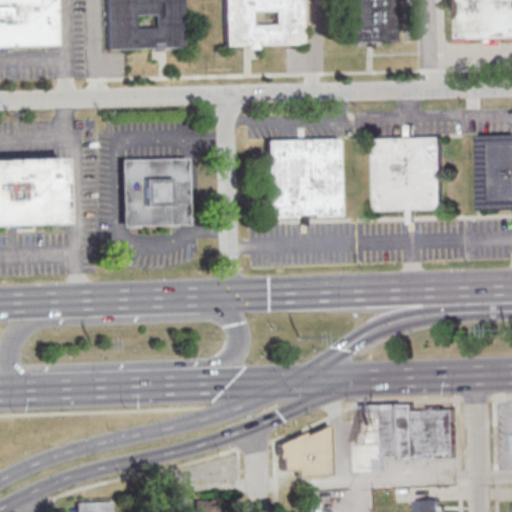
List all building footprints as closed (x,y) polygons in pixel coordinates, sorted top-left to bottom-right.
[(0,46),(0,0),(42,0),(44,46),(0,46)] [(103,49),(100,0),(177,0),(179,46),(103,49)] [(220,45),(218,0),(295,0),(297,43),(220,45)] [(339,41),(337,0),(384,0),(387,38),(339,41)] [(511,37),(452,39),(450,0),(511,0),(511,37)] [(511,209),(478,210),(476,135),(511,134),(511,209)] [(374,210),(372,140),(439,138),(440,209),(374,210)] [(263,218),(262,141),(334,140),(335,217),(263,218)] [(118,226),(116,161),(181,159),(184,224),(118,226)] [(0,225),(0,161),(55,160),(56,224),(0,225)] [(397,405),(412,404),(412,411),(413,459),(399,459),(399,453),(397,405)] [(358,472),(355,406),(382,405),(384,454),(384,471),(358,472)] [(384,454),(382,405),(397,405),(399,453),(384,454)] [(413,459),(412,411),(452,410),(453,458),(413,459)] [(325,476),(292,477),(292,470),(278,471),(277,458),(274,458),(274,445),(298,434),(300,437),(323,426),(325,476)] [(408,501),(395,501),(394,487),(407,487),(408,501)] [(413,511),(413,501),(437,500),(437,511),(413,511)] [(75,511),(75,504),(108,501),(108,511),(75,511)] [(212,511),(173,511),(173,509),(182,509),(182,511),(191,511),(191,501),(197,501),(197,505),(212,504),(212,511)]
